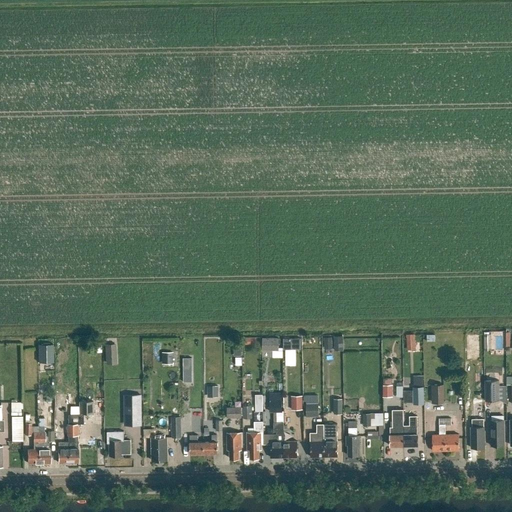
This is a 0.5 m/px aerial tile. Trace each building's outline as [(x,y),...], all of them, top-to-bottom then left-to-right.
[(497,341),(497,332),(485,332),(484,350),(499,350),(499,341),(497,341)] [(406,335),(407,350),(415,349),(415,334),(406,335)] [(334,349),(334,336),(325,336),(325,349),(334,349)] [(335,351),(343,351),(343,336),(334,337),(335,351)] [(285,337),(285,348),(302,348),(302,337),(285,337)] [(262,339),(262,353),(280,353),(279,338),(262,339)] [(40,361),(55,362),(55,344),(40,343),(40,361)] [(176,363),(176,351),(162,351),(162,363),(176,363)] [(184,357),(184,381),(193,381),(194,357),(184,357)] [(485,380),(485,400),(499,400),(499,380),(485,380)] [(444,384),(433,384),(434,403),(444,403),(444,384)] [(383,385),(383,397),(392,396),(392,385),(383,385)] [(207,386),(207,397),(218,397),(218,386),(207,386)] [(413,404),(423,404),(423,387),(413,387),(413,404)] [(125,395),(125,415),(141,415),(141,395),(125,395)] [(291,396),(291,409),(302,409),(302,396),(291,396)] [(334,399),(334,414),(342,414),(342,399),(334,399)] [(79,401),(79,414),(93,413),(93,401),(79,401)] [(11,403),(11,415),(21,415),(21,402),(11,403)] [(306,404),(306,417),(318,417),(318,404),(306,404)] [(243,405),(243,418),(252,418),(252,405),(243,405)] [(241,407),(227,407),(227,418),(241,418),(241,407)] [(404,425),(403,410),(392,410),(393,427),(390,427),(391,434),(390,434),(390,446),(404,445),(404,425)] [(385,425),(384,412),(363,413),(364,426),(385,425)] [(68,442),(68,462),(78,462),(78,448),(78,436),(78,425),(83,424),(83,416),(80,416),(80,414),(68,415),(68,424),(67,424),(67,436),(68,436),(68,442)] [(13,415),(13,441),(24,441),(24,415),(13,415)] [(491,445),(504,445),(504,415),(491,415),(491,420),(490,420),(491,445)] [(47,416),(47,431),(44,431),(44,427),(38,427),(39,463),(50,463),(50,449),(49,449),(49,443),(47,443),(47,442),(54,441),(54,433),(54,421),(53,421),(53,416),(47,416)] [(181,437),(181,416),(171,417),(172,437),(181,437)] [(417,416),(409,416),(410,425),(404,425),(404,445),(418,445),(418,434),(417,434),(417,416)] [(445,425),(452,425),(451,418),(445,418),(439,418),(439,435),(432,435),(433,451),(459,450),(459,434),(447,434),(446,434),(445,425)] [(472,427),(471,427),(471,448),(485,447),(484,427),(484,419),(472,419),(472,427)] [(277,432),(277,441),(271,441),(271,458),(284,457),(284,437),(283,425),(283,420),(277,420),(277,424),(267,424),(267,432),(277,432)] [(254,432),(247,432),(247,447),(250,447),(250,458),(259,458),(259,450),(261,450),(261,432),(263,432),(263,421),(254,421),(254,432)] [(349,436),(346,436),(347,445),(348,445),(348,455),(350,455),(351,457),(355,457),(356,455),(358,455),(358,445),(359,445),(359,436),(357,436),(357,427),(356,427),(356,422),(349,423),(349,436)] [(324,441),(324,457),(337,456),(337,430),(337,424),(330,424),(324,424),(324,425),(324,431),(324,441)] [(311,441),(311,457),(324,457),(324,441),(324,431),(324,425),(318,425),(318,431),(318,432),(310,432),(311,441)] [(33,449),(28,449),(28,463),(39,463),(38,427),(33,427),(33,449)] [(380,438),(380,430),(368,430),(368,438),(380,438)] [(107,432),(107,443),(109,443),(110,456),(123,456),(122,454),(131,453),(130,440),(124,440),(124,431),(107,432)] [(239,450),(241,450),(241,432),(227,432),(227,448),(230,448),(230,458),(239,458),(239,450)] [(190,442),(190,453),(218,453),(218,442),(217,442),(217,435),(212,435),(212,442),(198,442),(198,435),(190,435),(190,442)] [(167,437),(151,437),(152,460),(168,460),(167,437)] [(289,437),(284,437),(284,457),(297,457),(297,441),(289,441),(289,437)] [(68,442),(58,442),(59,463),(68,462),(68,442)]
